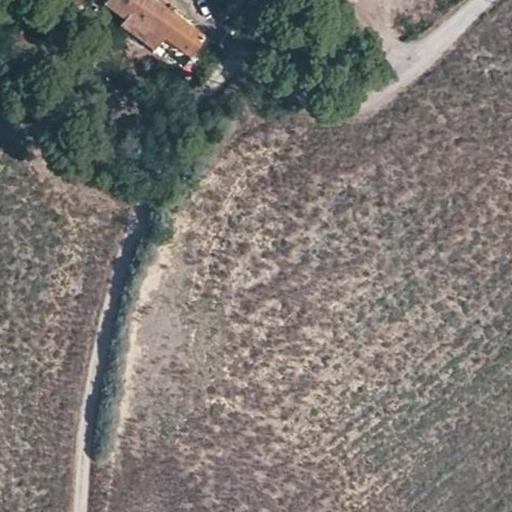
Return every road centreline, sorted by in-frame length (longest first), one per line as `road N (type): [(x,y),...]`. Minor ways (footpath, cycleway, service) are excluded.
road 1 (track): [(88,511),(110,332),(144,205),(203,103),(239,72),(265,72)]
road 2 (unclassified): [(265,72),(304,99),(350,105),(484,0)]
